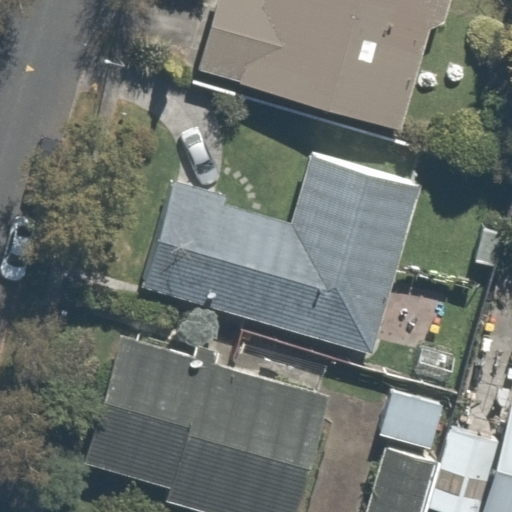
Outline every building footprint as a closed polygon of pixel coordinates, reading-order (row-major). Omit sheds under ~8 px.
[(204,0),(188,56),(394,118),(430,0),(204,0)] [(284,212),(161,175),(132,272),(350,338),(399,175),(304,146),(284,212)] [(106,329),(70,454),(155,479),(150,495),(207,511),(282,511),(319,391),(106,329)] [(511,511),(511,332),(485,424),(445,412),(418,502),(451,511),(511,511)] [(377,429),(352,511),(405,511),(440,397),(374,377),(360,424),(377,429)]
